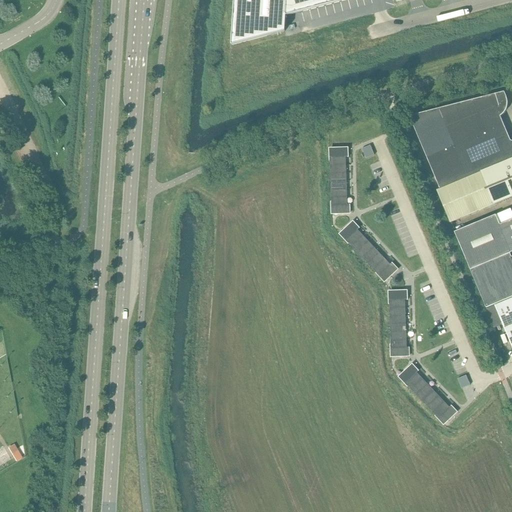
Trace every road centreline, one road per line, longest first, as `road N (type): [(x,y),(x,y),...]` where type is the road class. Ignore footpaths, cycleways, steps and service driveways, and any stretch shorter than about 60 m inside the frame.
road 1 (secondary): [(107,511),(144,0)]
road 2 (secondary): [(119,0),(83,511)]
road 3 (residential): [(378,139),(478,382),(500,372)]
